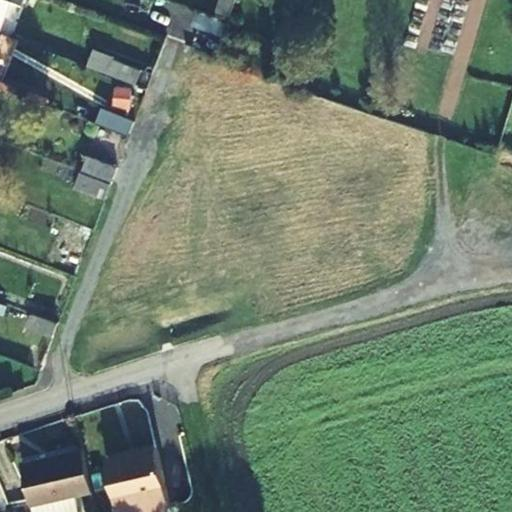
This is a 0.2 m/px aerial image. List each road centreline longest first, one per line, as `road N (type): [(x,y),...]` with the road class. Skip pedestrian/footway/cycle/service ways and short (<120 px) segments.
road 1 (unclassified): [(41,409),(177,45)]
road 2 (unclassified): [(213,352),(414,289),(511,277)]
road 3 (residential): [(41,409),(213,352)]
road 4 (track): [(440,137),(440,234),(414,289)]
